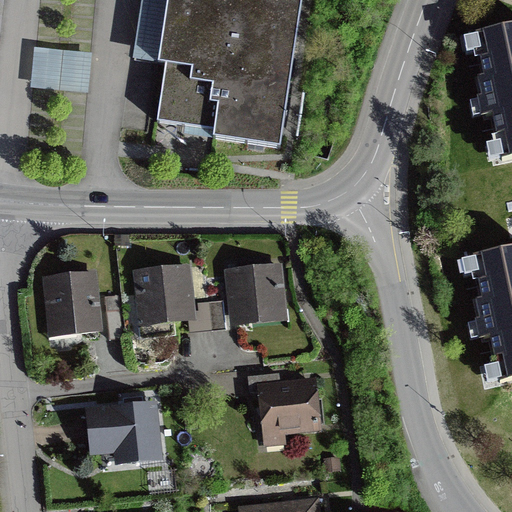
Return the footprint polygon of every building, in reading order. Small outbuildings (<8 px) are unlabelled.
[(158,66),(165,67),(157,124),(214,133),(212,141),(281,151),(303,0),(141,0),(132,60),(158,64),(158,66)] [(511,27),(475,36),(475,39),(481,38),(485,57),(480,59),(484,78),(477,79),(481,98),(487,97),(491,118),(492,118),(494,118),(498,137),(502,136),(507,161),(511,159),(511,27)] [(92,54),(34,48),(30,89),(88,95),(92,54)] [(511,250),(472,258),(473,262),(468,263),(480,322),(474,323),(478,343),(490,341),(494,361),(490,362),(494,386),(511,382),(511,250)] [(190,265),(133,271),(140,340),(176,336),(175,326),(189,324),(190,335),(227,331),(224,301),(198,304),(199,312),(195,312),(190,265)] [(235,328),(289,323),(283,265),(275,266),(224,271),(230,329),(235,328)] [(97,273),(42,278),(49,342),(103,336),(97,273)] [(123,340),(119,296),(105,298),(109,341),(123,340)] [(259,394),(263,438),(265,449),(287,447),(286,435),(322,431),(316,380),(281,384),(280,374),(277,374),(247,377),(249,395),(259,394)] [(158,402),(85,410),(90,457),(114,454),(116,467),(164,462),(164,458),(158,402)] [(319,511),(318,499),(238,508),(238,511),(319,511)]
